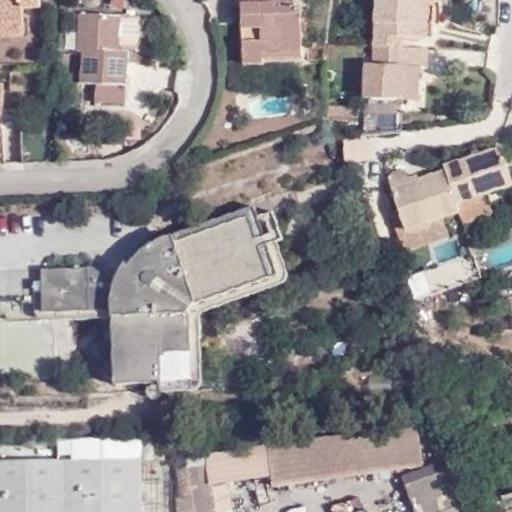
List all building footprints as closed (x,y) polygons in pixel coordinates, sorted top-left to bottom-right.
[(5,0),(0,0),(0,25),(26,25),(26,9),(44,9),(44,0),(5,0)] [(268,55),(308,54),(307,13),(299,12),(298,0),(246,0),(247,9),(250,9),(250,68),(269,68),(268,55)] [(385,5),(385,41),(415,42),(436,43),(437,24),(432,24),(432,6),(385,5)] [(98,89),(129,89),(130,58),(122,57),(122,46),(137,47),(143,41),(143,22),(123,21),(83,20),(82,57),(86,56),(85,89),(98,89)] [(414,53),(415,42),(385,41),(385,52),(414,53)] [(414,53),(385,52),(376,51),(375,102),(414,103),(415,73),(424,74),(426,74),(436,74),(437,55),(414,53)] [(307,67),(308,54),(268,55),(269,68),(307,67)] [(423,80),(424,74),(415,73),(414,103),(429,103),(430,81),(423,80)] [(129,106),(129,89),(98,89),(98,106),(129,106)] [(128,135),(103,136),(104,149),(128,148),(128,135)] [(370,137),(356,139),(365,164),(372,163),(370,137)] [(365,164),(356,139),(343,142),(347,165),(365,164)] [(467,207),(498,198),(511,193),(511,152),(455,170),(457,175),(422,185),(403,191),(415,232),(426,229),(455,221),(470,215),(467,207)] [(403,191),(422,185),(418,173),(399,178),(403,191)] [(503,216),(498,198),(467,207),(470,215),(474,225),(503,216)] [(270,251),(259,220),(256,212),(174,241),(176,248),(161,270),(157,270),(154,269),(152,269),(150,269),(148,270),(146,271),(144,272),(142,274),(140,275),(139,277),(139,279),(138,281),(137,284),(138,286),(138,288),(139,290),(140,292),(142,297),(137,302),(114,286),(94,271),(0,273),(0,314),(16,314),(16,319),(111,315),(114,388),(191,386),(191,320),(197,311),(206,306),(280,282),(270,251)] [(274,215),(259,220),(270,251),(284,245),(274,215)] [(460,239),(455,221),(426,229),(432,249),(460,239)] [(127,266),(114,286),(137,302),(142,297),(140,292),(139,290),(138,288),(138,286),(137,284),(138,281),(139,279),(139,277),(140,275),(142,274),(144,272),(146,271),(148,270),(150,269),(152,269),(154,269),(157,270),(161,270),(176,248),(174,241),(156,248),(141,260),(132,269),(127,266)] [(415,432),(269,449),(274,487),(420,468),(415,432)] [(71,441),(72,461),(141,460),(140,440),(71,441)] [(511,458),(472,460),(483,500),(499,495),(511,491),(511,458)] [(0,511),(141,511),(141,460),(72,461),(0,462),(0,511)] [(173,502),(173,511),(211,511),(204,461),(177,466),(180,502),(173,502)] [(456,511),(439,464),(400,478),(412,511),(456,511)] [(511,511),(511,491),(499,495),(503,511),(511,511)]
